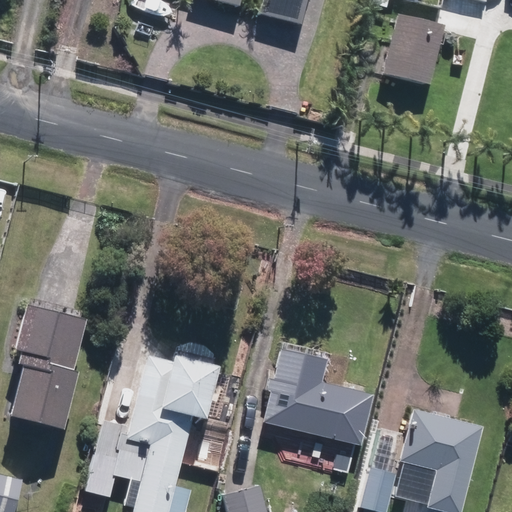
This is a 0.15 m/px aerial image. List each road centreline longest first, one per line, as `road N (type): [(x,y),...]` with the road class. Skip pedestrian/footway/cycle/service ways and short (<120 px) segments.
road 1 (tertiary): [(511,240),(0,108)]
road 2 (track): [(61,124),(94,0)]
